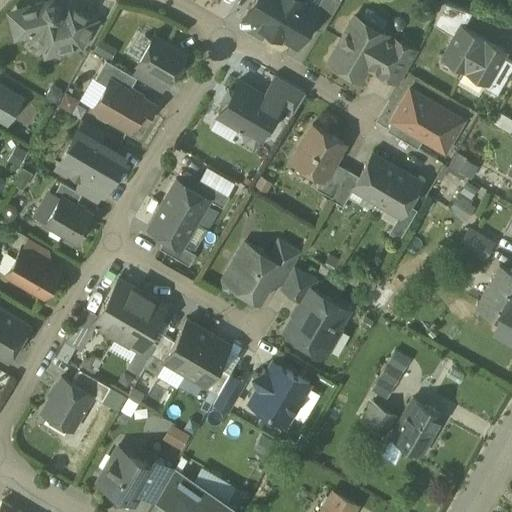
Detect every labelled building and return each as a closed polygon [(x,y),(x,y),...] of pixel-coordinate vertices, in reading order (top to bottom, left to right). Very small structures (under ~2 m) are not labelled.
[(254,0),(246,15),(262,24),(262,25),(271,30),(288,0),(254,0)] [(316,7),(303,0),(288,0),(271,30),(280,35),(296,44),(308,23),(317,8),(316,7)] [(340,0),(339,0),(320,0),(316,7),(317,8),(308,23),(322,31),(340,0)] [(58,8),(51,4),(51,2),(46,4),(42,2),(36,3),(33,8),(28,5),(25,9),(17,11),(12,19),(15,28),(23,33),(30,31),(31,37),(37,40),(43,38),(44,43),(42,46),(43,52),(48,55),(54,54),(56,50),(79,44),(94,19),(67,3),(62,12),(61,12),(60,8),(58,8)] [(472,12),(446,3),(433,24),(454,36),(460,25),(461,25),(462,23),(464,24),(472,12)] [(386,34),(364,21),(355,16),(328,61),(360,79),(370,61),(384,36),(386,34)] [(461,25),(460,25),(454,36),(442,56),(465,69),(483,38),(461,25)] [(185,53),(153,35),(137,63),(139,64),(166,80),(168,81),(185,53)] [(417,52),(395,39),(394,42),(384,36),(370,61),(376,65),(376,66),(377,71),(399,83),(417,52)] [(110,57),(116,45),(98,37),(92,48),(110,57)] [(505,51),(483,38),(465,69),(487,82),(502,56),(505,51)] [(511,61),(502,56),(487,82),(484,87),(497,94),(511,67),(511,61)] [(133,74),(105,59),(94,78),(106,84),(110,78),(129,89),(136,77),(133,74)] [(166,80),(139,64),(133,74),(136,77),(160,90),(166,80)] [(305,92),(275,74),(263,94),(278,103),(278,104),(293,113),(305,92)] [(129,89),(110,78),(106,84),(93,107),(97,109),(98,114),(105,117),(109,116),(130,128),(137,116),(145,121),(155,104),(129,89)] [(263,94),(238,79),(232,90),(229,88),(221,101),(225,103),(218,114),(239,126),(238,128),(240,129),(241,127),(244,129),(243,130),(246,139),(254,144),(259,143),(267,130),(266,127),(265,126),(278,104),(278,103),(263,94)] [(20,98),(0,86),(0,117),(6,121),(20,98)] [(462,119),(410,88),(392,119),(424,137),(437,145),(443,135),(450,139),(462,119)] [(511,128),(511,116),(507,113),(501,123),(511,129),(511,128)] [(424,137),(392,119),(386,130),(418,148),(424,137)] [(344,143),(312,125),(292,159),(322,177),(323,178),(333,161),(344,143)] [(124,157),(75,129),(55,164),(80,178),(90,184),(102,191),(103,192),(124,157)] [(456,151),(450,165),(472,176),(479,162),(456,151)] [(396,167),(372,154),(359,175),(353,186),(354,186),(377,200),(396,167)] [(349,169),(333,161),(323,178),(322,177),(316,187),(332,197),(349,169)] [(199,177),(226,189),(232,177),(205,165),(199,177)] [(420,181),(396,167),(377,200),(400,213),(401,214),(407,203),(420,181)] [(23,168),(14,183),(22,189),(32,174),(23,168)] [(332,197),(331,199),(343,205),(354,186),(353,186),(359,175),(349,169),(332,197)] [(272,183),(261,176),(255,186),(255,187),(266,193),(272,183)] [(90,184),(80,178),(75,189),(81,193),(96,201),(102,191),(90,184)] [(193,188),(176,178),(162,202),(195,222),(208,198),(209,197),(193,188)] [(229,195),(199,178),(193,188),(209,197),(208,198),(222,206),(229,195)] [(75,189),(61,181),(54,192),(60,196),(60,195),(75,203),(81,193),(75,189)] [(474,199),(461,191),(448,210),(465,221),(474,206),(471,204),(474,199)] [(57,201),(46,194),(34,215),(35,216),(45,221),(57,201)] [(75,203),(60,195),(60,196),(57,201),(45,221),(44,222),(51,226),(48,231),(59,238),(62,232),(76,241),(92,213),(75,203)] [(195,222),(162,202),(148,227),(165,236),(181,246),(181,245),(195,222)] [(407,203),(401,214),(400,213),(389,232),(400,239),(417,209),(407,203)] [(493,242),(470,227),(460,242),(484,257),(493,242)] [(28,236),(18,230),(10,244),(19,249),(21,246),(22,246),(28,236)] [(181,246),(165,236),(159,247),(189,264),(195,253),(181,245),(181,246)] [(301,251),(278,237),(268,255),(279,261),(270,275),(283,282),(293,264),(301,251)] [(268,255),(244,241),(222,279),(224,284),(229,287),(234,286),(257,299),(270,275),(279,261),(268,255)] [(22,246),(21,246),(19,249),(5,274),(43,296),(60,268),(22,246)] [(478,303),(501,316),(491,333),(511,344),(511,270),(500,263),(478,303)] [(316,277),(293,264),(283,282),(280,286),(302,299),(310,287),(311,287),(316,277)] [(142,292),(118,278),(93,321),(117,335),(142,292)] [(347,308),(311,287),(310,287),(302,299),(284,331),(314,347),(315,352),(320,355),(325,353),(328,348),(327,344),(347,308)] [(142,292),(117,335),(137,346),(140,348),(144,341),(147,336),(165,305),(142,292)] [(0,307),(0,353),(7,358),(27,323),(0,307)] [(174,340),(162,359),(163,360),(185,373),(209,331),(202,327),(186,318),(174,340)] [(88,334),(73,326),(65,339),(80,348),(88,334)] [(209,331),(185,373),(204,384),(205,385),(217,366),(230,343),(209,331)] [(174,340),(163,333),(157,342),(150,354),(163,361),(163,360),(162,359),(174,340)] [(140,348),(137,346),(126,366),(139,374),(150,354),(157,342),(147,336),(144,341),(140,348)] [(272,360),(266,371),(264,369),(252,373),(255,384),(257,385),(248,400),(286,422),(309,382),(272,360)] [(387,362),(378,378),(393,387),(402,371),(387,362)] [(230,373),(217,366),(205,385),(204,384),(203,386),(217,394),(230,373)] [(110,386),(79,368),(71,382),(91,394),(91,395),(101,401),(110,386)] [(217,394),(213,402),(226,410),(243,381),(230,373),(217,394)] [(71,382),(61,376),(42,410),(72,427),(91,395),(91,394),(71,382)] [(441,416),(412,399),(390,437),(419,454),(441,416)] [(397,415),(372,400),(361,419),(386,434),(397,415)] [(180,447),(189,431),(170,421),(161,437),(180,447)] [(134,450),(125,445),(119,447),(118,446),(97,480),(132,500),(138,490),(152,466),(135,456),(134,450)] [(156,459),(152,466),(138,490),(155,500),(173,469),(156,459)] [(226,511),(232,503),(193,480),(174,511),(173,511),(226,511)] [(352,511),(357,505),(332,491),(320,511),(352,511)] [(20,511),(1,501),(0,503),(0,511),(20,511)]
